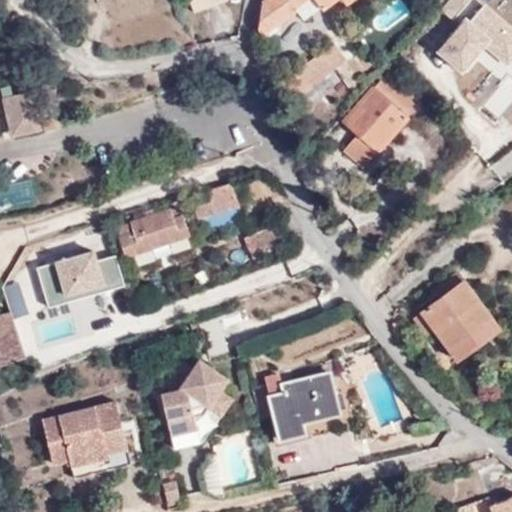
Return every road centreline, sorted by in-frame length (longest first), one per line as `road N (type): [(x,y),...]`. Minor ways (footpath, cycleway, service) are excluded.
road 1 (residential): [(234,51),(331,260),(378,331),(449,412),(511,456)]
road 2 (residential): [(234,51),(89,69),(26,0)]
road 3 (unknown): [(331,260),(106,333)]
road 4 (unknown): [(355,295),(511,172)]
